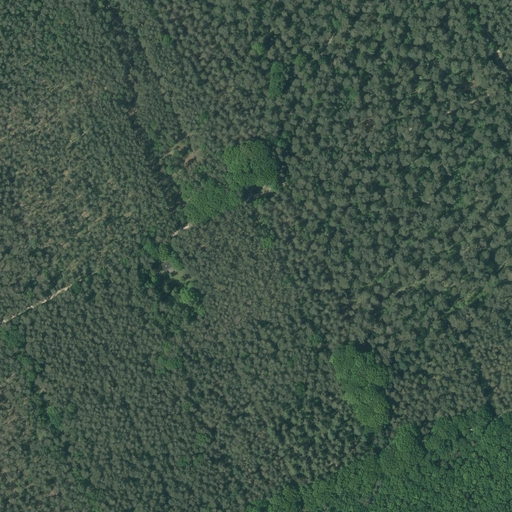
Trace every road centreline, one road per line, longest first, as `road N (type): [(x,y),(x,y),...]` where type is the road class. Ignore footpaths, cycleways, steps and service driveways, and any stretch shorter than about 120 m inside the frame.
road 1 (track): [(387,466),(246,197)]
road 2 (track): [(246,197),(511,85)]
road 3 (track): [(0,323),(246,197)]
road 4 (track): [(246,197),(351,0)]
road 5 (track): [(150,0),(246,197)]
road 6 (track): [(387,466),(511,409)]
